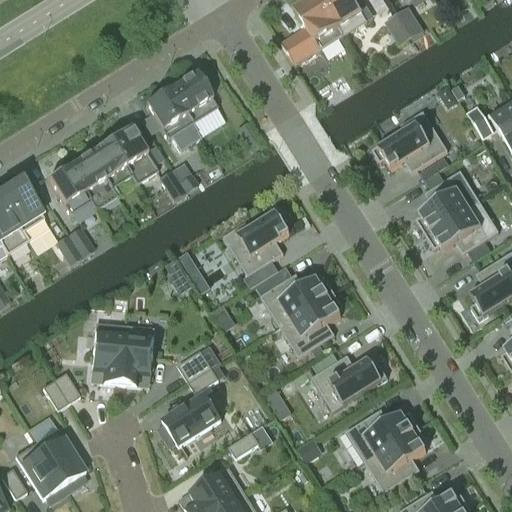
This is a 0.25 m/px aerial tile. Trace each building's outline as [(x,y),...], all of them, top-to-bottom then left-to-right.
[(343,41),(316,0),(314,0),(292,14),(305,33),(281,48),(295,71),(343,41)] [(366,26),(349,0),(316,0),(343,41),(366,26)] [(422,36),(409,14),(398,21),(411,42),(422,36)] [(411,42),(398,21),(386,29),(399,50),(411,42)] [(195,78),(169,93),(200,142),(224,126),(215,113),(216,112),(195,78)] [(169,93),(144,109),(150,118),(158,132),(166,144),(170,142),(178,155),(200,142),(169,93)] [(511,110),(490,124),(511,158),(511,110)] [(492,136),(477,113),(467,120),(481,143),(492,136)] [(447,155),(422,116),(400,130),(403,135),(371,155),(379,168),(384,165),(390,175),(404,166),(411,178),(447,155)] [(262,149),(248,126),(236,133),(250,156),(262,149)] [(144,156),(130,133),(108,146),(130,181),(135,190),(157,176),(153,169),(144,156)] [(70,147),(78,142),(75,138),(67,143),(70,147)] [(130,181),(108,146),(89,158),(116,202),(119,200),(114,191),(130,181)] [(154,150),(144,156),(153,169),(162,163),(154,150)] [(116,202),(89,158),(67,172),(89,207),(99,223),(102,222),(97,213),(116,202)] [(443,162),(419,177),(423,184),(437,175),(447,169),(443,162)] [(89,207),(67,172),(47,185),(69,220),(89,207)] [(184,198),(178,188),(170,175),(158,182),(172,205),(184,198)] [(437,175),(423,184),(430,194),(443,186),(437,175)] [(425,240),(478,206),(460,176),(443,186),(430,194),(424,198),(431,209),(417,217),(420,222),(415,225),(425,240)] [(197,190),(190,180),(178,188),(184,198),(197,190)] [(48,233),(26,198),(19,188),(17,190),(17,189),(15,190),(12,185),(0,192),(0,198),(1,199),(0,199),(0,203),(27,246),(48,233)] [(27,246),(0,203),(0,249),(6,259),(27,246)] [(498,237),(478,206),(425,240),(434,255),(439,251),(442,256),(455,248),(462,259),(498,237)] [(275,247),(289,238),(282,228),(287,225),(280,213),(248,233),(245,228),(222,242),(247,281),(271,265),(283,258),(275,247)] [(93,255),(79,233),(67,240),(81,262),(93,255)] [(81,262),(67,240),(55,248),(69,270),(81,262)] [(473,266),(490,255),(485,246),(467,257),(473,266)] [(165,268),(180,298),(196,291),(199,297),(210,292),(192,255),(165,268)] [(478,325),(511,302),(511,259),(510,257),(475,279),(482,291),(469,299),(475,309),(470,312),(478,325)] [(247,281),(244,283),(250,293),(255,290),(278,275),(271,265),(247,281)] [(278,275),(255,290),(261,300),(292,281),(286,270),(278,275)] [(279,331),(333,298),(324,283),(319,286),(316,281),(302,290),(295,279),(292,281),(261,300),(260,301),(279,331)] [(0,313),(9,308),(0,293),(0,313)] [(334,339),(327,328),(340,320),(337,315),(342,312),(333,298),(279,331),(298,362),(334,339)] [(124,331),(123,340),(119,391),(123,391),(123,390),(140,392),(140,391),(141,379),(150,380),(150,374),(151,367),(151,364),(152,364),(152,359),(151,359),(153,334),(124,331)] [(509,375),(511,373),(511,331),(509,333),(511,338),(511,346),(502,353),(505,358),(500,361),(509,375)] [(119,391),(123,340),(93,338),(92,354),(91,354),(91,358),(92,359),(91,361),(91,369),(90,374),(99,375),(98,387),(98,388),(115,390),(115,391),(119,391)] [(177,371),(187,388),(210,373),(200,356),(177,371)] [(332,416),(386,382),(378,370),(373,373),(367,363),(354,371),(346,360),(311,382),(332,416)] [(195,399),(217,385),(210,373),(187,388),(195,399)] [(64,378),(53,385),(67,408),(78,401),(64,378)] [(67,408),(53,385),(41,392),(56,415),(67,408)] [(264,400),(278,422),(289,416),(275,393),(264,400)] [(177,452),(220,425),(205,400),(162,427),(177,452)] [(364,467),(418,433),(409,418),(404,421),(401,417),(387,425),(380,414),(345,436),(364,467)] [(419,475),(412,464),(425,455),(422,451),(427,447),(418,433),(364,467),(383,497),(419,475)] [(84,478),(56,434),(35,448),(62,491),(84,478)] [(250,438),(228,452),(235,463),(257,449),(250,438)] [(298,453),(305,466),(320,457),(312,444),(298,453)] [(62,491),(35,448),(14,461),(41,504),(62,491)] [(25,497),(11,474),(0,480),(0,482),(14,504),(25,497)] [(222,511),(244,498),(228,474),(207,487),(206,486),(202,489),(202,490),(200,491),(193,495),(189,498),(194,506),(184,511),(183,511),(222,511)] [(413,493),(402,499),(406,506),(417,499),(413,493)] [(467,511),(460,499),(455,503),(452,498),(438,506),(432,495),(404,511),(467,511)] [(252,511),(244,498),(222,511),(252,511)]
